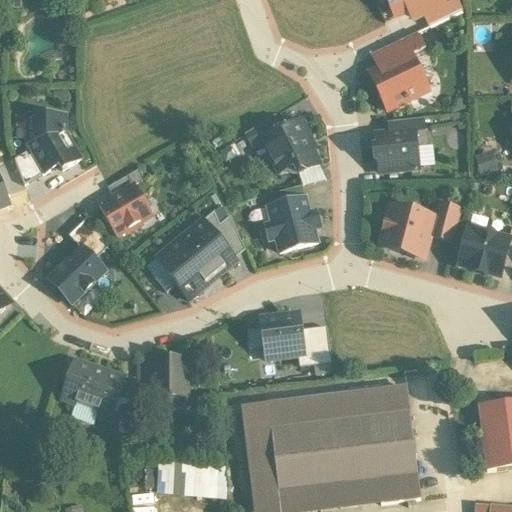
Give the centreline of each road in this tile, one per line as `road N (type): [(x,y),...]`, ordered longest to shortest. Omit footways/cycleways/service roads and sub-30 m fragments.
road 1 (residential): [(0,260),(47,320),(116,347),(169,335),(342,268)]
road 2 (residential): [(342,268),(336,115),(320,72)]
road 3 (residential): [(342,268),(486,314)]
